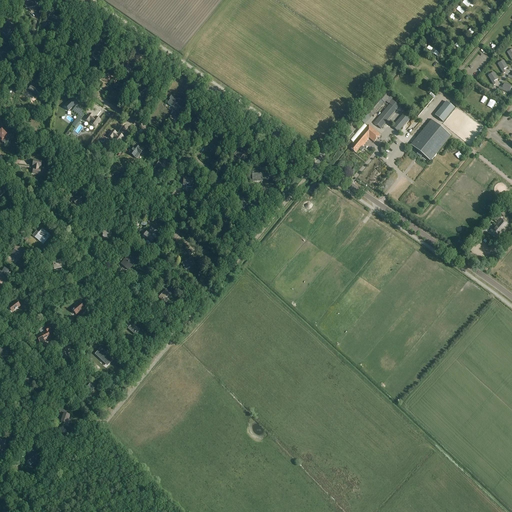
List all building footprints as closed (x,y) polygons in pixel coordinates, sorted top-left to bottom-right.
[(26,9),(35,7),(34,4),(35,3),(34,0),(32,0),(24,2),(26,9)] [(460,16),(462,13),(457,8),(454,11),(460,16)] [(60,24),(62,20),(49,14),(47,19),(48,19),(48,20),(58,25),(59,23),(60,24)] [(15,28),(7,21),(5,24),(6,25),(1,32),(6,36),(11,30),(12,31),(15,28)] [(471,24),(477,29),(480,26),(474,21),(471,24)] [(70,52),(75,43),(69,39),(63,49),(70,52)] [(106,47),(98,42),(97,45),(99,46),(93,55),(99,58),(106,47)] [(440,53),(429,45),(427,48),(437,56),(440,53)] [(508,67),(503,60),(497,64),(503,74),(505,73),(503,70),(508,67)] [(123,62),(118,71),(117,72),(123,77),(124,75),(127,72),(128,73),(131,69),(130,68),(130,67),(123,62)] [(498,79),(494,72),(488,76),(494,86),(495,84),(494,82),(498,79)] [(31,86),(27,91),(36,97),(40,92),(35,88),(37,87),(33,84),(31,86)] [(511,86),(504,84),(502,88),(499,87),(498,89),(509,93),(511,86)] [(147,93),(143,88),(135,93),(140,99),(147,93)] [(385,89),(367,111),(373,115),(374,116),(386,102),(391,95),(385,89)] [(172,107),(175,104),(178,106),(181,102),(178,99),(177,100),(171,96),(169,99),(170,99),(167,104),(172,107)] [(72,99),(67,104),(68,105),(65,108),(68,111),(72,108),(71,107),(73,105),(75,107),(78,105),(72,99)] [(382,127),(397,109),(399,106),(392,100),(390,104),(375,121),(382,127)] [(446,102),(435,116),(443,122),(455,109),(446,102)] [(76,108),(75,107),(72,111),(82,118),(84,114),(81,112),(83,110),(77,106),(76,108)] [(85,120),(89,122),(90,121),(92,122),(91,124),(95,127),(99,120),(95,118),(95,119),(93,117),(89,114),(85,120)] [(403,114),(395,124),(398,126),(396,130),(399,132),(409,120),(403,114)] [(200,120),(195,116),(190,123),(195,127),(200,120)] [(36,134),(40,126),(27,118),(22,126),(31,131),(30,132),(34,135),(35,134),(36,134)] [(411,145),(419,152),(417,154),(421,158),(423,155),(430,161),(451,136),(431,120),(411,145)] [(374,142),(380,135),(368,125),(350,148),(356,153),(361,146),(362,147),(369,138),(374,142)] [(0,129),(0,138),(2,140),(5,144),(8,141),(5,137),(7,134),(1,128),(0,129)] [(108,136),(112,139),(113,138),(115,139),(114,140),(118,144),(123,137),(119,135),(112,131),(108,136)] [(215,140),(214,140),(208,147),(213,152),(220,144),(215,140)] [(129,153),(134,157),(137,153),(140,154),(142,150),(140,149),(140,148),(135,145),(129,153)] [(233,154),(235,155),(239,159),(244,153),(240,150),(239,148),(233,154)] [(33,161),(32,166),(34,166),(34,169),(33,169),(32,173),(39,174),(40,170),(37,170),(38,167),(40,167),(41,162),(33,161)] [(158,163),(152,172),(157,175),(162,167),(165,169),(169,165),(166,163),(165,164),(160,161),(158,163)] [(102,174),(95,182),(98,185),(105,177),(102,174)] [(261,174),(252,174),(252,182),(262,182),(261,174)] [(183,178),(183,184),(186,184),(186,187),(192,188),(193,185),(193,179),(183,178)] [(79,195),(70,201),(72,204),(74,203),(76,207),(80,204),(80,203),(86,199),(82,193),(80,195),(79,195)] [(235,205),(236,206),(243,211),(245,208),(244,207),(243,207),(246,203),(246,202),(249,198),(242,193),(239,198),(240,198),(235,205)] [(504,204),(498,212),(504,217),(508,212),(506,210),(508,208),(504,204)] [(229,229),(231,222),(222,219),(220,226),(229,229)] [(490,231),(498,238),(501,234),(502,235),(509,227),(500,219),(490,231)] [(46,241),(50,236),(42,229),(38,233),(36,231),(32,236),(34,238),(37,234),(46,241)] [(111,229),(102,230),(103,239),(107,238),(106,234),(111,234),(111,229)] [(146,231),(142,236),(147,240),(146,242),(149,245),(151,243),(155,238),(151,235),(146,231)] [(23,255),(15,248),(10,254),(18,261),(23,255)] [(138,259),(130,252),(120,264),(128,271),(138,259)] [(186,271),(191,268),(190,267),(194,265),(191,258),(181,263),(185,270),(185,269),(186,271)] [(65,264),(63,264),(63,260),(52,261),(54,270),(66,268),(65,264)] [(0,277),(1,276),(2,277),(4,274),(6,275),(8,270),(4,268),(2,272),(0,270),(0,277)] [(166,289),(158,298),(163,302),(168,296),(169,297),(172,294),(170,293),(171,293),(166,289)] [(12,313),(20,306),(17,302),(19,301),(17,300),(8,307),(12,313)] [(79,303),(71,309),(76,315),(84,308),(79,303)] [(140,331),(132,324),(130,326),(127,329),(135,336),(140,331)] [(46,331),(38,336),(41,342),(50,337),(48,334),(52,332),(48,326),(45,328),(46,331)] [(69,346),(60,354),(64,359),(65,358),(67,361),(70,358),(67,356),(70,353),(68,351),(71,348),(69,346)] [(8,351),(0,348),(0,355),(7,357),(8,351)] [(102,360),(107,365),(112,360),(100,349),(96,354),(99,358),(101,356),(104,358),(102,360)] [(24,382),(34,386),(37,380),(27,376),(24,382)] [(91,393),(97,385),(91,381),(86,390),(91,393)] [(67,411),(60,409),(59,413),(62,414),(59,422),(67,425),(70,416),(66,414),(67,411)] [(34,452),(25,460),(27,463),(29,461),(32,465),(38,460),(39,458),(34,452)]
